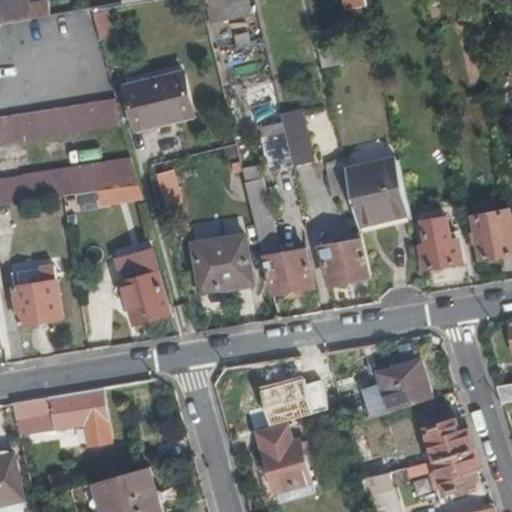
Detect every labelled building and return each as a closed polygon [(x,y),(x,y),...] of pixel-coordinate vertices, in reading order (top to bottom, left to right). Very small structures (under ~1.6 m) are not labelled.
[(367,5),(366,0),(345,0),(348,8),(367,5)] [(52,16),(50,4),(9,11),(0,12),(2,24),(52,16)] [(109,6),(92,9),(100,37),(117,33),(109,6)] [(128,87),(137,126),(195,111),(184,72),(128,87)] [(252,82),(260,122),(275,120),(266,79),(252,82)] [(0,142),(123,123),(116,97),(0,116),(0,142)] [(293,166),(316,164),(311,111),(289,113),(293,166)] [(265,124),(273,171),(294,167),(286,120),(265,124)] [(0,179),(0,204),(65,195),(111,188),(139,183),(133,158),(0,179)] [(349,174),(346,162),(319,169),(320,179),(309,182),(315,209),(332,205),(330,198),(341,195),(345,211),(357,208),(349,174)] [(349,174),(357,208),(361,224),(411,214),(403,175),(400,163),(349,174)] [(259,167),(244,170),(247,182),(262,180),(259,167)] [(247,182),(274,293),(315,286),(307,251),(272,257),(270,252),(260,214),(271,212),(262,180),(247,182)] [(142,194),(139,183),(111,188),(113,198),(142,194)] [(511,254),(511,220),(510,210),(475,217),(482,260),(511,254)] [(260,214),(270,252),(281,250),(271,212),(260,214)] [(362,231),(412,220),(411,214),(361,224),(362,231)] [(422,246),(425,269),(462,262),(459,240),(451,241),(448,219),(425,222),(428,245),(422,246)] [(331,284),(373,277),(363,234),(357,236),(358,242),(322,249),(331,284)] [(197,245),(204,291),(255,283),(247,238),(197,245)] [(125,281),(135,322),(171,313),(160,272),(125,281)] [(64,317),(58,280),(16,288),(21,323),(64,317)] [(408,406),(435,397),(422,359),(380,372),(392,410),(408,406)] [(217,382),(216,387),(262,379),(259,362),(226,368),(217,382)] [(503,403),(511,400),(511,383),(498,386),(503,403)] [(112,441),(101,389),(16,403),(19,420),(55,414),(57,429),(86,424),(89,444),(112,441)] [(392,410),(385,413),(389,431),(413,424),(408,406),(392,410)] [(19,420),(22,436),(57,429),(55,414),(19,420)] [(476,448),(471,429),(460,432),(457,419),(427,428),(436,459),(476,448)] [(261,433),(277,492),(312,482),(301,441),(294,443),(289,425),(261,433)] [(476,448),(436,459),(407,468),(410,476),(439,468),(446,490),(476,481),(473,470),(482,467),(476,448)] [(0,456),(0,504),(25,499),(15,454),(0,456)] [(158,491),(151,466),(96,482),(103,511),(163,511),(161,503),(158,491)] [(362,480),(371,511),(400,511),(390,472),(362,480)] [(312,482),(277,492),(280,503),(315,494),(312,482)] [(163,490),(158,491),(161,503),(166,501),(169,498),(167,493),(163,490)]
